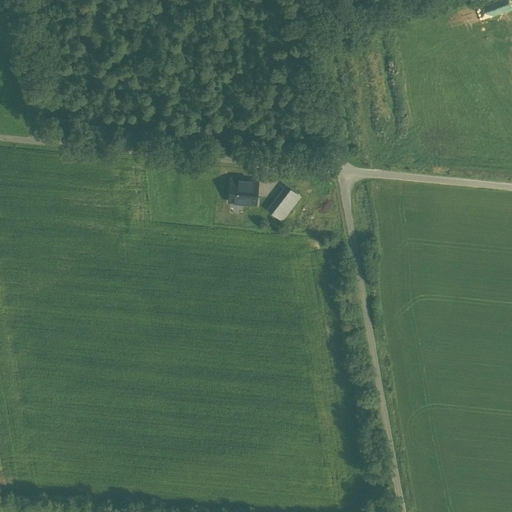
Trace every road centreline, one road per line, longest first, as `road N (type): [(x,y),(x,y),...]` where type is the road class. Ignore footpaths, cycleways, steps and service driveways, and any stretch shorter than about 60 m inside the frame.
road 1 (unclassified): [(342,169),(408,511)]
road 2 (unclassified): [(342,169),(0,138)]
road 3 (unclassified): [(302,0),(342,169)]
road 4 (unclassified): [(511,186),(342,169)]
